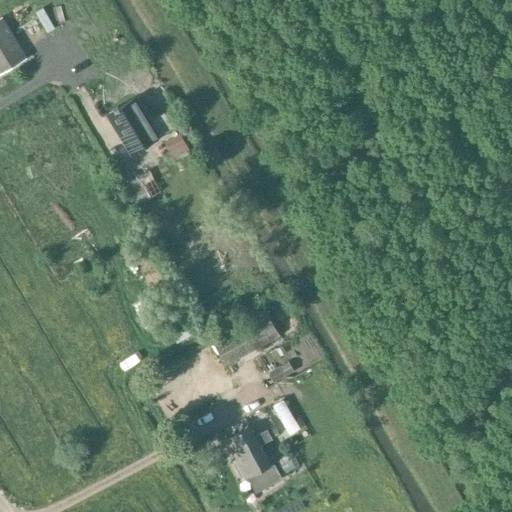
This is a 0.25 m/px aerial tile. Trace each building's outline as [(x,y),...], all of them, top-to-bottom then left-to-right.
[(0,74),(24,60),(0,19),(0,74)] [(136,55),(145,76),(158,71),(149,50),(136,55)] [(107,116),(131,155),(172,129),(163,114),(149,123),(134,99),(107,116)] [(174,160),(194,148),(185,132),(164,144),(174,160)] [(161,193),(150,172),(144,176),(134,158),(113,170),(134,208),(135,208),(150,233),(166,222),(152,198),(161,193)] [(232,246),(234,234),(195,228),(189,264),(212,268),(216,243),(232,246)] [(193,332),(170,294),(153,304),(176,343),(193,332)] [(279,336),(267,314),(213,344),(224,365),(279,336)] [(278,367),(269,372),(274,381),(283,376),(278,367)] [(231,456),(243,479),(269,465),(259,445),(270,439),(266,432),(255,437),(250,428),(232,438),(239,452),(231,456)] [(279,466),(283,475),(294,470),(290,461),(279,466)]
